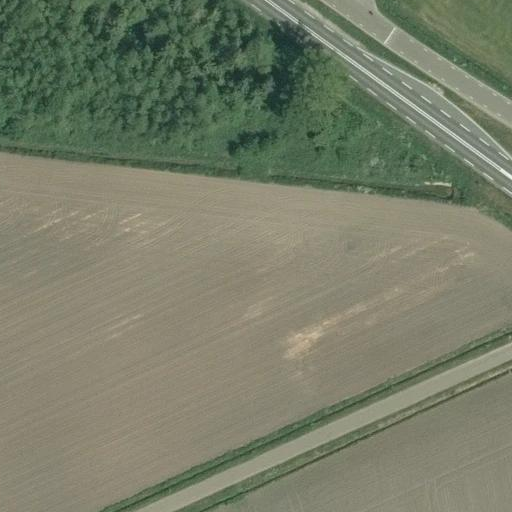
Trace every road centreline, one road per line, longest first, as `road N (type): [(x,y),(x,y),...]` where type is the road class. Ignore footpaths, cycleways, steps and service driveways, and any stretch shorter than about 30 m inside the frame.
road 1 (unclassified): [(146,511),(511,349)]
road 2 (primary): [(511,178),(266,0)]
road 3 (unclassified): [(511,114),(343,3)]
